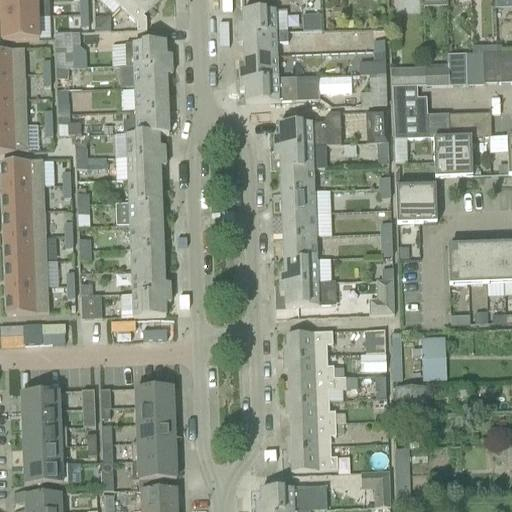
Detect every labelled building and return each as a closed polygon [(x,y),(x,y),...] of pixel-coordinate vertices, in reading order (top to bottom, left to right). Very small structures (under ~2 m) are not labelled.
[(35,0),(0,0),(0,22),(37,21),(35,0)] [(107,0),(118,10),(127,0),(107,0)] [(127,0),(118,10),(136,26),(136,35),(146,34),(145,22),(142,19),(159,0),(127,0)] [(80,19),(87,19),(87,6),(79,6),(80,19)] [(285,13),(274,14),(241,15),(242,29),(236,29),(237,39),(275,38),(286,37),(285,13)] [(320,35),(319,18),(302,19),(303,35),(320,35)] [(87,19),(80,19),(80,32),(88,32),(87,19)] [(0,22),(0,23),(1,44),(37,43),(37,21),(0,22)] [(93,21),(94,31),(92,31),(92,36),(94,36),(109,21),(93,21)] [(109,36),(109,21),(94,36),(109,36)] [(55,73),(66,73),(72,73),(71,51),(78,51),(78,37),(54,38),(55,73)] [(286,37),(275,38),(237,39),(237,48),(242,48),(243,61),(275,60),(275,47),(286,46),(286,37)] [(164,46),(132,47),(123,47),(124,70),(133,70),(133,71),(171,69),(170,59),(165,59),(164,46)] [(373,56),(383,56),(383,46),(372,46),(373,56)] [(0,80),(24,79),(23,53),(0,54),(0,80)] [(373,56),(373,66),(358,67),(358,80),(369,79),(384,79),(383,56),(373,56)] [(511,57),(496,58),(498,87),(511,86),(511,57)] [(498,87),(496,58),(481,58),(482,88),(498,87)] [(447,69),(448,90),(465,89),(464,59),(446,60),(447,69)] [(275,60),(243,61),(243,74),(238,74),(239,84),(276,82),(275,60)] [(42,79),(49,78),(49,65),(41,66),(42,79)] [(171,69),(133,71),(134,93),(166,92),(166,79),(171,79),(171,69)] [(448,90),(447,69),(424,70),(424,73),(425,73),(426,90),(448,90)] [(67,96),(66,73),(55,73),(56,96),(67,96)] [(425,73),(424,73),(390,75),(391,92),(426,90),(425,73)] [(49,78),(42,79),(42,92),(50,91),(49,78)] [(24,79),(0,80),(0,105),(25,105),(24,79)] [(384,79),(369,79),(369,97),(360,97),(360,111),(385,110),(384,79)] [(276,82),(239,84),(239,94),(244,94),(245,107),(295,105),(294,82),(276,82)] [(167,115),(166,92),(134,93),(135,116),(167,115)] [(416,103),(416,92),(391,93),(393,144),(428,143),(427,119),(425,119),(425,103),(416,103)] [(67,96),(56,96),(57,119),(68,118),(67,96)] [(25,105),(0,105),(0,130),(26,130),(25,105)] [(167,115),(135,116),(135,138),(125,138),(126,139),(168,138),(167,115)] [(44,129),(51,129),(51,116),(43,116),(44,129)] [(476,117),(477,141),(491,141),(490,116),(476,117)] [(462,117),(447,118),(448,142),(463,142),(462,117)] [(476,117),(462,117),(463,142),(477,141),(476,117)] [(68,118),(57,119),(58,140),(68,140),(67,129),(68,129),(68,118)] [(447,118),(427,119),(428,143),(448,142),(447,118)] [(322,141),(311,141),(310,127),(278,128),(278,142),(273,142),(273,152),(311,151),(311,150),(322,150),(322,141)] [(386,128),(366,129),(367,148),(376,148),(387,148),(386,128)] [(51,129),(44,129),(44,142),(52,142),(51,129)] [(26,130),(0,130),(0,156),(27,156),(26,130)] [(168,138),(126,139),(126,162),(164,161),(164,151),(158,151),(158,139),(168,138)] [(452,182),(451,142),(432,143),(434,183),(452,182)] [(452,182),(462,182),(471,182),(470,142),(451,142),(452,182)] [(387,148),(376,148),(376,158),(387,158),(387,148)] [(311,151),(273,152),(273,161),(279,161),(279,175),(312,173),(311,151)] [(75,164),(86,163),(85,153),(74,154),(75,164)] [(164,161),(126,162),(127,185),(160,183),(159,170),(165,170),(164,161)] [(75,174),(86,174),(86,163),(75,164),(75,174)] [(0,166),(0,177),(1,192),(43,191),(42,165),(0,166)] [(507,169),(497,170),(497,180),(507,179),(507,169)] [(313,196),(312,173),(279,175),(280,197),(313,196)] [(62,190),(69,190),(69,177),(61,177),(62,190)] [(160,206),(160,183),(127,185),(128,207),(160,206)] [(378,193),(388,193),(388,183),(377,183),(378,193)] [(69,190),(62,190),(62,203),(70,203),(69,190)] [(435,209),(435,200),(434,190),(394,192),(395,210),(435,209)] [(1,192),(2,218),(44,216),(43,191),(1,192)] [(388,193),(378,193),(378,204),(389,203),(388,193)] [(313,196),(280,197),(281,220),(313,219),(313,196)] [(76,209),(87,209),(87,199),(76,199),(76,209)] [(161,229),(160,206),(128,207),(129,230),(161,229)] [(87,209),(76,209),(77,219),(88,219),(87,209)] [(435,209),(395,210),(396,229),(436,228),(435,209)] [(44,216),(2,218),(2,243),(45,241),(44,216)] [(313,219),(281,220),(282,243),(314,241),(313,219)] [(64,240),(71,240),(71,227),(63,227),(64,240)] [(379,239),(390,239),(390,228),(379,229),(379,239)] [(162,251),(161,229),(129,230),(130,253),(162,251)] [(390,239),(379,239),(380,262),(391,261),(391,249),(390,239)] [(72,253),(71,240),(64,240),(64,253),(72,253)] [(45,241),(2,243),(3,268),(46,266),(45,241)] [(314,241),(282,243),(283,265),(315,264),(314,241)] [(78,255),(89,255),(89,244),(78,245),(78,255)] [(511,247),(510,248),(502,248),(503,288),(511,287),(511,247)] [(484,248),(474,249),(466,249),(467,289),(485,288),(484,248)] [(502,248),(493,248),(484,248),(485,288),(503,288),(502,248)] [(466,249),(457,249),(447,250),(448,290),(467,289),(466,249)] [(163,274),(162,251),(130,253),(131,275),(163,274)] [(407,252),(398,252),(398,264),(408,264),(407,252)] [(89,255),(78,255),(79,265),(89,265),(89,255)] [(315,264),(283,265),(283,278),(278,279),(278,288),(316,287),(315,264)] [(3,268),(4,293),(47,292),(46,266),(3,268)] [(163,274),(131,275),(132,298),(169,298),(169,287),(164,288),(163,274)] [(392,284),(391,274),(381,274),(381,285),(392,284)] [(66,291),(73,290),(73,277),(65,278),(66,291)] [(369,321),(393,320),(391,286),(375,287),(376,305),(368,305),(369,321)] [(316,287),(278,288),(279,298),(284,298),(285,312),(333,310),(332,287),(316,287)] [(74,303),(73,290),(66,291),(66,304),(74,303)] [(80,301),(91,300),(90,290),(80,290),(80,301)] [(4,293),(5,319),(48,318),(47,292),(4,293)] [(132,298),(119,299),(120,322),(165,321),(164,307),(170,307),(169,298),(132,298)] [(100,300),(91,300),(80,301),(81,324),(101,323),(100,300)] [(486,316),(473,317),(474,329),(486,328),(486,316)] [(456,330),(468,329),(468,320),(456,321),(456,330)] [(504,328),(504,320),(491,320),(491,328),(504,328)] [(383,335),(364,335),(365,359),(369,359),(383,358),(383,335)] [(283,362),(326,361),(326,349),(332,349),(331,337),(286,338),(286,350),(282,350),(283,362)] [(443,342),(420,343),(421,386),(445,385),(443,342)] [(383,358),(369,359),(369,374),(384,373),(383,358)] [(326,371),(326,361),(283,362),(283,374),(287,374),(287,385),(333,383),(332,371),(326,371)] [(384,381),(374,381),(374,398),(385,398),(384,381)] [(333,383),(287,385),(288,395),(284,395),(285,407),(328,406),(327,395),(344,394),(344,383),(333,383)] [(135,412),(172,411),(171,392),(134,393),(135,412)] [(394,420),(428,419),(427,392),(393,393),(394,420)] [(109,394),(99,395),(99,414),(108,413),(110,413),(109,394)] [(93,395),(80,395),(81,414),(93,414),(93,395)] [(20,398),(21,416),(59,415),(58,396),(20,398)] [(328,406),(285,407),(285,419),(289,419),(289,430),(335,428),(334,416),(328,417),(328,406)] [(173,429),(172,411),(135,412),(135,430),(173,429)] [(100,424),(109,424),(108,413),(99,414),(100,424)] [(93,414),(81,414),(82,432),(94,432),(93,414)] [(21,416),(22,434),(59,433),(59,432),(59,415),(21,416)] [(335,428),(289,430),(289,441),(286,441),(286,453),(329,451),(329,441),(335,440),(335,428)] [(173,429),(135,430),(136,447),(136,448),(174,446),(173,429)] [(59,433),(22,434),(22,452),(60,451),(60,452),(66,452),(65,432),(59,432),(59,433)] [(111,438),(101,438),(101,449),(111,449),(111,438)] [(86,450),(95,449),(94,439),(86,439),(86,450)] [(131,466),(137,466),(174,464),(174,446),(136,448),(130,448),(131,466)] [(95,460),(95,449),(86,450),(87,460),(95,460)] [(111,449),(101,449),(102,467),(111,467),(112,467),(111,449)] [(22,452),(23,470),(61,469),(60,452),(60,451),(22,452)] [(329,451),(286,453),(287,465),(290,465),(291,476),(336,475),(336,462),(330,462),(329,451)] [(396,497),(409,496),(407,453),(394,454),(396,497)] [(175,483),(174,464),(137,466),(138,485),(175,483)] [(99,468),(99,482),(112,481),(111,467),(102,467),(99,468)] [(23,470),(24,489),(67,488),(67,469),(61,469),(23,470)] [(388,477),(385,477),(361,477),(362,493),(374,493),(374,511),(386,511),(389,511),(388,477)] [(254,511),(309,511),(309,492),(259,493),(260,507),(255,507),(254,511)] [(140,511),(176,511),(175,493),(140,494),(140,511)] [(60,511),(60,497),(25,499),(25,496),(12,497),(12,507),(24,507),(24,511),(60,511)] [(409,511),(409,496),(396,497),(396,511),(409,511)] [(102,511),(112,511),(112,500),(102,500),(102,511)]
